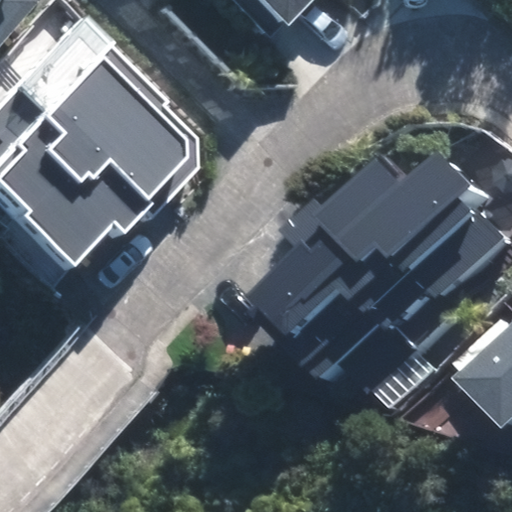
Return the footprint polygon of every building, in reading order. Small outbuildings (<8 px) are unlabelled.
[(0,0),(0,46),(41,0),(0,0)] [(230,0),(270,38),(286,21),(288,26),(313,0),(230,0)] [(167,100),(82,20),(0,105),(0,207),(69,273),(107,233),(114,240),(142,210),(151,218),(199,168),(198,138),(163,105),(167,100)] [(288,260),(231,313),(307,395),(327,377),(359,411),(485,294),(471,279),(511,241),(487,214),(465,234),(456,224),(467,214),(454,199),(467,187),(431,148),(397,180),(371,152),(272,243),(288,260)] [(511,319),(454,379),(505,429),(511,421),(511,319)]
